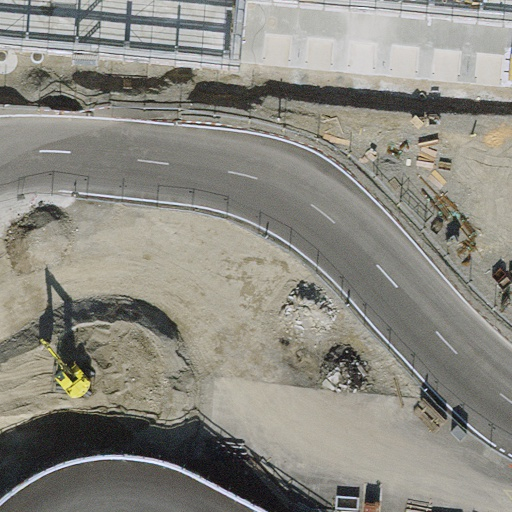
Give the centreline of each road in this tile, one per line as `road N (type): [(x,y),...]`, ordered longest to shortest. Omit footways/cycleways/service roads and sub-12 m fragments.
road 1 (unclassified): [(511,397),(476,371),(314,202),(234,169),(0,153)]
road 2 (unclassified): [(53,511),(109,498),(175,511)]
